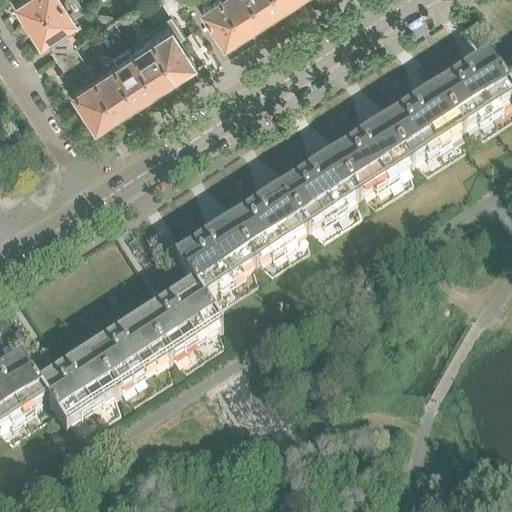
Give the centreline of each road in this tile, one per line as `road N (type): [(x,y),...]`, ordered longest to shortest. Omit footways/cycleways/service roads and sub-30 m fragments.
road 1 (residential): [(96,206),(418,0)]
road 2 (residential): [(96,206),(0,49)]
